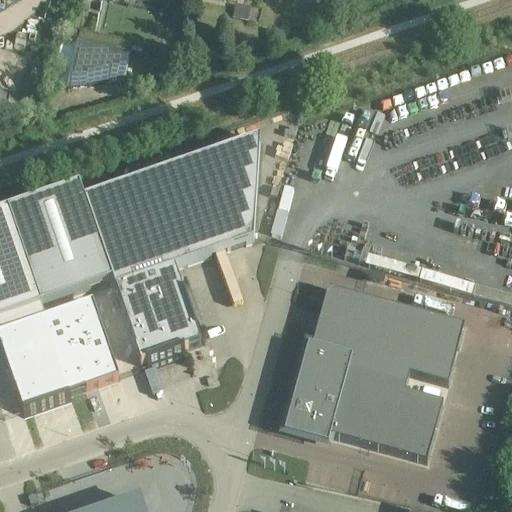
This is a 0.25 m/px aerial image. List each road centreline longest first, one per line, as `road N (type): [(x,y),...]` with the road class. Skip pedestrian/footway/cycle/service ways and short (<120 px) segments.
road 1 (unclassified): [(239,441),(164,426),(0,482)]
road 2 (unclassified): [(239,441),(287,274)]
